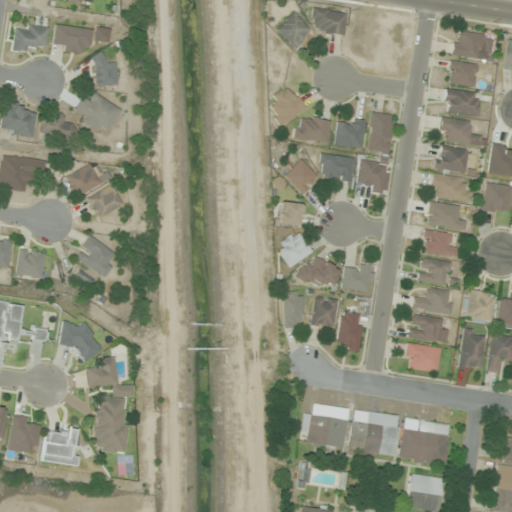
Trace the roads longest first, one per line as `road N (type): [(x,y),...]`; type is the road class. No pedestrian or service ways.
road 1 (residential): [(370,386),(429,0)]
road 2 (residential): [(511,408),(305,369)]
